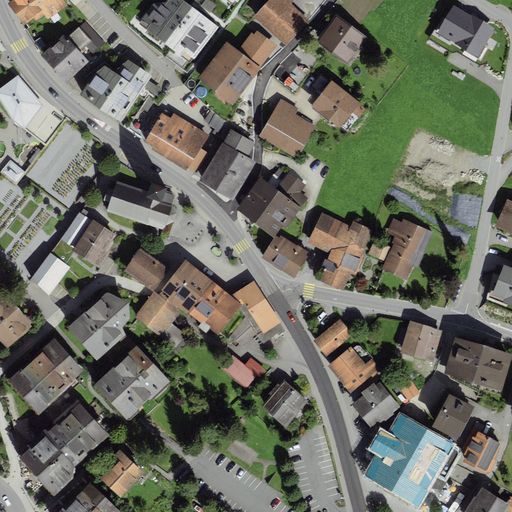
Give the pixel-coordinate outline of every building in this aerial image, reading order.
[(11,0),(10,1),(26,24),(33,18),(35,21),(45,14),(48,18),(66,5),(62,0),(11,0)] [(142,19),(148,24),(144,29),(181,56),(184,52),(193,59),(218,27),(181,0),(167,0),(166,2),(154,3),(142,19)] [(268,0),(253,16),(286,46),(309,21),(290,3),(292,0),(268,0)] [(478,57),(495,29),(453,5),(437,33),(478,57)] [(368,37),(336,14),(317,41),(348,63),(353,57),(357,59),(365,48),(362,45),(368,37)] [(43,53),(40,55),(65,82),(89,61),(80,51),(85,46),(91,52),(96,47),(98,49),(105,43),(85,22),(67,38),(64,34),(43,53)] [(238,50),(226,41),(197,78),(232,105),(261,68),(260,67),(277,45),(257,30),(253,34),(251,32),(238,50)] [(94,73),(79,94),(122,121),(144,87),(157,96),(161,89),(148,80),(152,75),(128,60),(114,71),(105,65),(94,73)] [(367,107),(321,72),(310,87),(320,94),(311,106),(339,128),(341,126),(348,132),(367,107)] [(18,75),(0,89),(0,98),(13,121),(25,128),(42,105),(18,75)] [(297,109),(281,99),(258,136),(296,159),(316,127),(294,114),(297,109)] [(209,135),(173,113),(171,117),(161,111),(143,141),(152,147),(151,149),(186,170),(188,168),(195,172),(207,152),(201,148),(209,135)] [(235,126),(215,114),(209,125),(215,129),(213,132),(225,140),(201,180),(232,199),(254,162),(247,157),(256,143),(234,129),(235,126)] [(10,160),(1,172),(16,184),(26,173),(10,160)] [(280,167),(274,175),(282,181),(288,173),(280,167)] [(267,183),(259,177),(238,208),(274,236),(282,225),(286,228),(309,198),(301,192),(306,185),(289,172),(288,173),(282,181),(274,175),(273,174),(267,183)] [(108,210),(163,230),(165,224),(173,222),(175,217),(176,213),(172,205),(171,205),(174,195),(164,192),(166,187),(151,181),(147,192),(117,182),(114,190),(108,187),(103,200),(110,202),(108,210)] [(511,201),(507,199),(494,226),(511,234),(511,201)] [(92,220),(92,221),(79,212),(59,238),(61,239),(74,248),(72,251),(74,252),(99,268),(108,253),(105,252),(115,234),(92,220)] [(351,226),(323,215),(310,242),(330,253),(318,281),(343,290),(350,274),(355,275),(373,230),(353,221),(351,226)] [(401,222),(393,218),(387,232),(394,236),(392,243),(393,243),(382,269),(406,279),(412,266),(417,268),(433,232),(403,219),(401,222)] [(279,237),(276,235),(262,258),(294,278),(308,256),(306,255),(308,252),(280,234),(279,237)] [(74,248),(61,239),(51,253),(65,264),(74,252),(72,251),(74,248)] [(389,246),(374,240),(368,254),(383,260),(389,246)] [(140,247),(123,270),(153,291),(169,268),(140,247)] [(50,252),(31,278),(49,295),(70,267),(65,264),(51,253),(50,252)] [(185,259),(161,289),(169,296),(167,298),(187,314),(188,313),(212,282),(185,259)] [(511,267),(503,264),(491,294),(504,299),(503,303),(511,306),(511,267)] [(281,322),(253,280),(230,295),(241,304),(239,308),(245,317),(230,336),(242,346),(257,337),(263,343),(277,333),(278,335),(284,330),(279,323),(281,322)] [(212,282),(188,313),(201,322),(198,326),(205,333),(209,328),(217,334),(239,308),(241,304),(230,295),(212,282)] [(3,291),(0,293),(0,340),(7,349),(33,326),(3,291)] [(154,291),(134,317),(160,337),(162,335),(172,323),(177,317),(175,315),(179,310),(154,291)] [(85,311),(66,326),(96,360),(105,352),(123,338),(126,335),(119,327),(130,317),(127,301),(107,292),(85,311)] [(339,319),(315,340),(327,355),(353,335),(339,319)] [(442,330),(409,320),(400,353),(432,362),(442,330)] [(181,330),(172,323),(162,335),(172,343),(181,330)] [(37,412),(38,414),(61,393),(76,380),(74,378),(84,370),(54,337),(7,379),(37,412)] [(511,353),(455,337),(443,373),(502,391),(511,353)] [(115,364),(132,348),(123,338),(105,352),(115,364)] [(115,364),(94,383),(126,419),(148,399),(149,401),(171,381),(137,344),(132,348),(115,364)] [(328,365),(351,393),(370,376),(372,378),(381,370),(372,358),(365,364),(351,346),(328,365)] [(229,353),(219,367),(246,388),(262,367),(250,358),(245,365),(229,353)] [(271,395),(261,406),(285,427),(308,401),(284,379),(279,385),(278,383),(269,393),(271,395)] [(363,395),(352,404),(372,429),(383,419),(385,421),(394,413),(393,412),(400,406),(379,381),(376,384),(374,382),(361,392),(363,395)] [(39,439),(75,406),(61,393),(38,414),(37,412),(28,420),(28,426),(39,439)] [(474,407),(448,394),(431,426),(457,439),(474,407)] [(39,439),(19,457),(54,495),(73,477),(74,466),(109,435),(79,402),(75,406),(39,439)] [(378,453),(366,475),(418,505),(436,474),(445,479),(459,455),(459,454),(459,452),(458,450),(457,449),(453,447),(454,444),(401,414),(389,435),(381,430),(370,448),(378,453)] [(485,426),(476,421),(461,451),(464,452),(463,454),(466,456),(463,461),(486,473),(487,471),(489,472),(496,459),(494,458),(501,443),(481,433),(485,426)] [(120,450),(97,475),(121,498),(145,473),(120,450)] [(275,474),(267,484),(278,492),(286,482),(275,474)] [(122,511),(90,480),(58,511),(122,511)] [(475,497),(474,496),(464,511),(505,511),(510,505),(506,503),(482,487),(475,497)]
